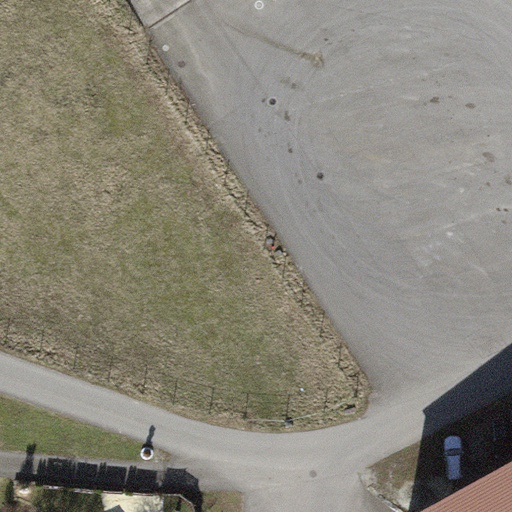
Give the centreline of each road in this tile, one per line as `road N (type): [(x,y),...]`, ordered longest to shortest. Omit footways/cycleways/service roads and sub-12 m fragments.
road 1 (unclassified): [(0,372),(247,462),(324,466),(511,362)]
road 2 (unknown): [(181,0),(440,402)]
road 3 (track): [(0,440),(247,462)]
